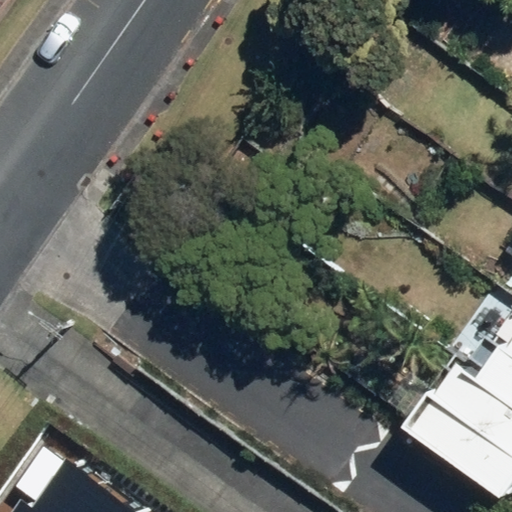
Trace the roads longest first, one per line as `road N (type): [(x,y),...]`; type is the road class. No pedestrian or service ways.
road 1 (residential): [(0,213),(472,511)]
road 2 (residential): [(0,193),(126,0)]
